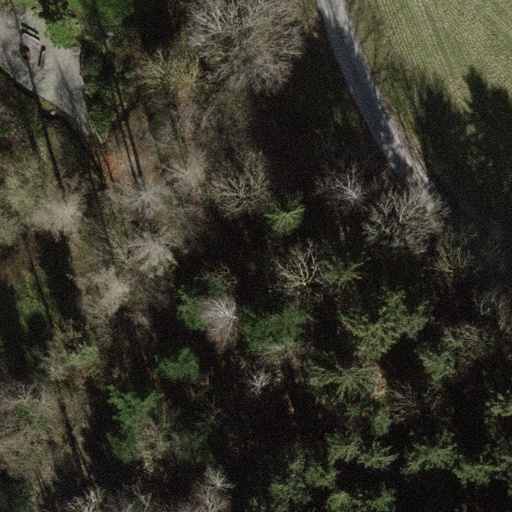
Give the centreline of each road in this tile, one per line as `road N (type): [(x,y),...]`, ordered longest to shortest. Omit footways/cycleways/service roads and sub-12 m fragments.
road 1 (track): [(281,0),(170,279),(53,511)]
road 2 (track): [(511,272),(385,132),(331,0)]
